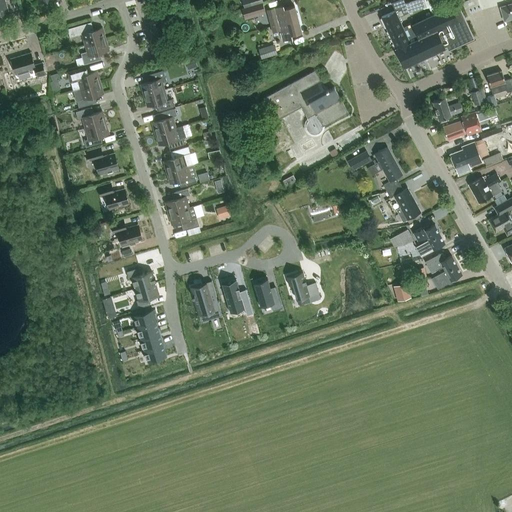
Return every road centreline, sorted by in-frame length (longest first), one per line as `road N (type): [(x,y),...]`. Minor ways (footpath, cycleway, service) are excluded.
road 1 (residential): [(173,277),(117,83),(131,52)]
road 2 (unclassified): [(511,304),(400,98)]
road 3 (unclassified): [(400,98),(511,43)]
road 4 (residential): [(0,37),(118,3)]
